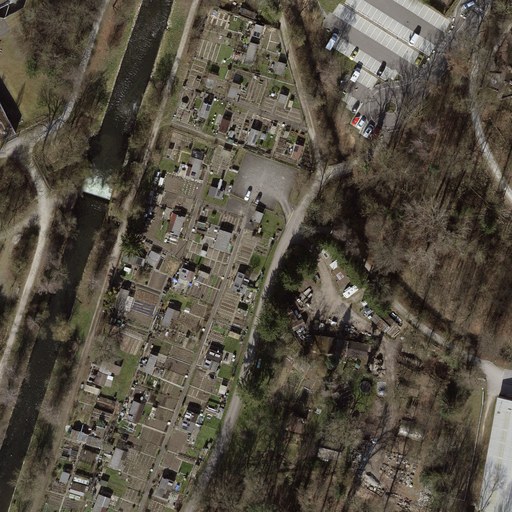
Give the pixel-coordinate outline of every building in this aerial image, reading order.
[(255,61),(258,42),(250,41),(247,60),(255,61)] [(0,126),(10,121),(0,100),(0,126)] [(301,157),(304,143),(296,142),(293,156),(301,157)] [(198,176),(204,158),(195,156),(190,173),(198,176)] [(227,249),(233,231),(221,227),(215,245),(227,249)] [(125,291),(120,305),(130,309),(135,295),(125,291)] [(178,318),(181,309),(168,305),(164,324),(170,326),(172,317),(178,318)] [(337,340),(314,335),(310,350),(334,355),(337,340)] [(376,349),(347,343),(344,357),(367,361),(368,353),(375,354),(376,349)] [(101,383),(112,385),(114,372),(102,370),(101,383)] [(511,511),(511,397),(499,395),(479,508),(505,511),(511,511)] [(134,398),(127,417),(140,421),(146,403),(134,398)] [(188,408),(182,426),(194,430),(201,413),(188,408)] [(303,435),(307,419),(289,414),(285,430),(303,435)] [(88,441),(100,445),(106,428),(94,424),(88,441)] [(117,447),(112,463),(118,465),(124,449),(117,447)] [(170,495),(175,479),(164,476),(159,491),(170,495)]
